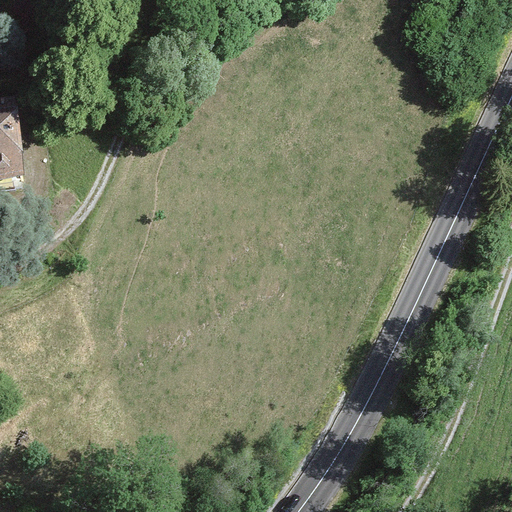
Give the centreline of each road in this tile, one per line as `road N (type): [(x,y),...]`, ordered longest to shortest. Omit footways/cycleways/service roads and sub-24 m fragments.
road 1 (primary): [(511,95),(371,396),(298,511)]
road 2 (track): [(511,253),(448,436),(408,511)]
